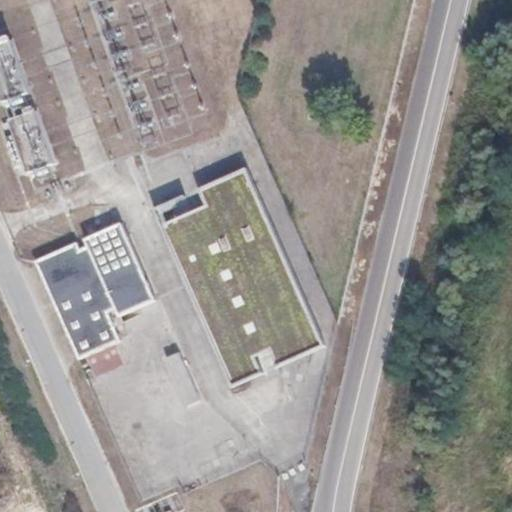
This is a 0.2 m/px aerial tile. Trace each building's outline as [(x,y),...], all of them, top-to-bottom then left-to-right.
[(0,101),(2,109),(30,102),(15,40),(0,43),(0,101)] [(19,131),(39,127),(36,114),(16,118),(19,131)] [(325,347),(247,170),(200,191),(209,211),(166,230),(234,386),(264,373),(258,360),(269,355),(275,369),(325,347)] [(79,249),(38,267),(80,360),(120,342),(107,314),(119,309),(122,316),(158,300),(125,226),(89,242),(92,248),(81,253),(79,249)] [(197,397),(181,362),(171,367),(186,402),(197,397)]
